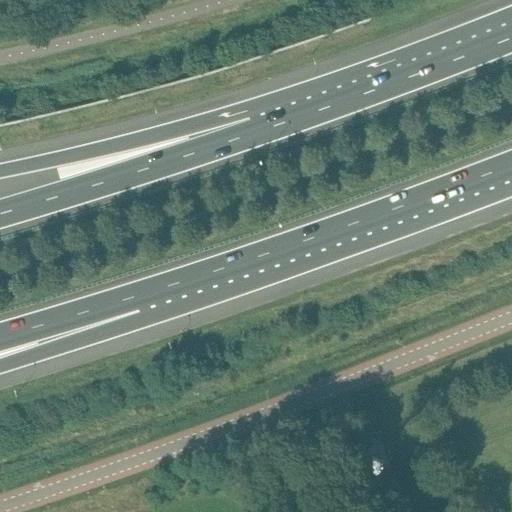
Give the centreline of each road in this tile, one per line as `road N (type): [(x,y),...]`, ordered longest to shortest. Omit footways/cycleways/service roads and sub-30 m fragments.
road 1 (unclassified): [(511,317),(0,508)]
road 2 (motorway): [(511,34),(224,143)]
road 3 (motorway): [(238,267),(511,165)]
road 4 (motorway): [(0,368),(96,335),(238,267)]
road 5 (motorway): [(0,338),(238,267)]
road 6 (motorway): [(224,143),(0,214)]
road 7 (motorway): [(224,143),(0,172)]
